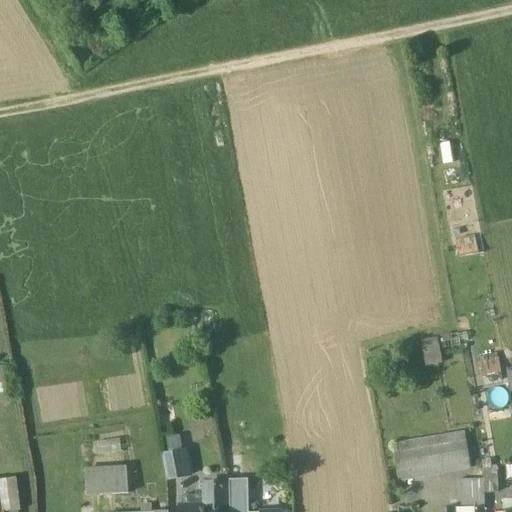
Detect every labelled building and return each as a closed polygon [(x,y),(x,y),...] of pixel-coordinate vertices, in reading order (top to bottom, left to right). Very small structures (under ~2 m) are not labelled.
[(475,238),(455,242),(459,258),(478,253),(475,238)] [(471,345),(454,347),(455,359),(472,357),(471,345)] [(449,349),(432,351),(434,368),(451,366),(449,349)] [(498,357),(478,360),(481,376),(501,372),(498,357)] [(180,434),(167,437),(169,450),(182,447),(180,434)] [(465,434),(393,446),(399,481),(471,469),(465,434)] [(186,452),(162,456),(167,480),(190,475),(186,452)] [(127,469),(84,471),(85,496),(128,494),(127,469)] [(497,470),(483,470),(484,480),(484,493),(499,493),(497,470)] [(484,480),(458,481),(459,509),(474,508),(485,508),(484,493),(484,480)] [(206,507),(181,508),(180,511),(215,511),(215,496),(222,496),(222,484),(205,484),(206,507)] [(222,484),(222,496),(215,496),(215,511),(229,511),(229,484),(222,484)] [(262,488),(248,489),(249,499),(263,499),(262,488)]
